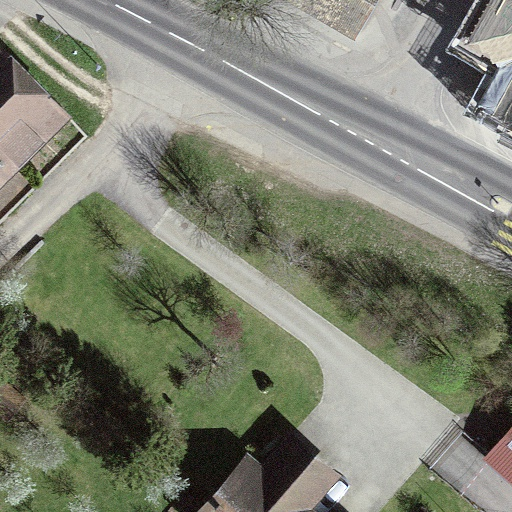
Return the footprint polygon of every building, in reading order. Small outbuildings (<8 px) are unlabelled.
[(299,0),(353,31),(371,0),(299,0)] [(482,107),(511,123),(511,0),(494,0),(474,37),(509,57),(482,107)] [(0,172),(63,110),(0,45),(0,172)] [(511,429),(489,455),(511,475),(511,429)] [(309,511),(304,507),(331,475),(289,438),(261,470),(249,459),(203,511),(309,511)]
